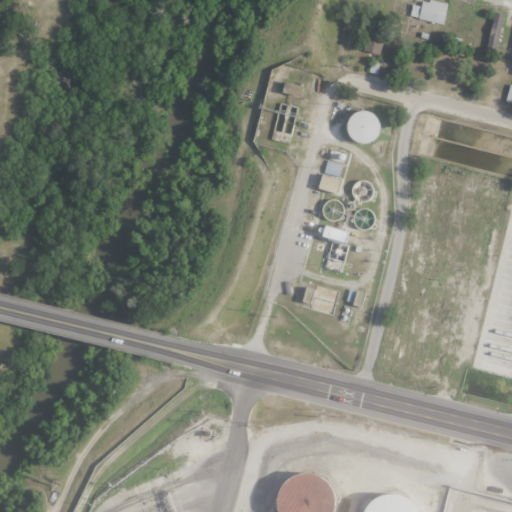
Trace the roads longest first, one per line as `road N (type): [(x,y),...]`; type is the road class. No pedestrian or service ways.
road 1 (primary): [(511,433),(175,349)]
road 2 (residential): [(422,100),(406,133),(405,214),(362,395)]
road 3 (primary): [(175,349),(0,304)]
road 4 (residential): [(345,82),(511,122)]
